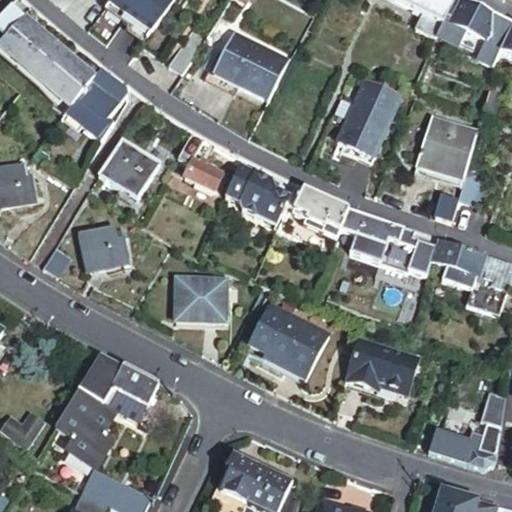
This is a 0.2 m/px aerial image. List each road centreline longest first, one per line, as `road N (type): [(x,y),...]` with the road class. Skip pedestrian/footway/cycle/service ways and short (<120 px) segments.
road 1 (residential): [(511,260),(348,208),(143,96),(29,0)]
road 2 (residential): [(511,500),(408,474),(222,401)]
road 3 (residential): [(222,401),(0,280)]
road 4 (residential): [(172,511),(222,401)]
